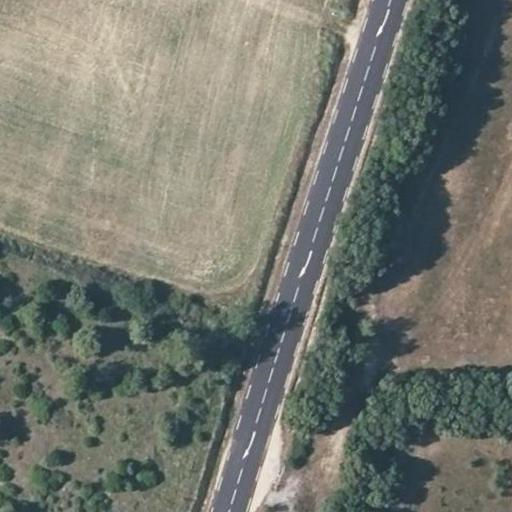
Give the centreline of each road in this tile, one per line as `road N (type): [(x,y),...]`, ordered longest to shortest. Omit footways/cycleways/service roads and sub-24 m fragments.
road 1 (tertiary): [(387,0),(229,511)]
road 2 (track): [(373,46),(259,0)]
